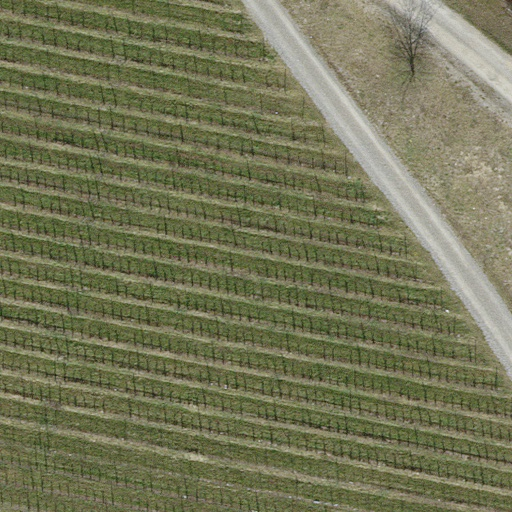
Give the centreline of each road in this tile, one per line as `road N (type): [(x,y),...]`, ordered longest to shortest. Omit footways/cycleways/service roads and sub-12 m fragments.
road 1 (track): [(269,0),(511,345)]
road 2 (track): [(511,77),(410,0)]
